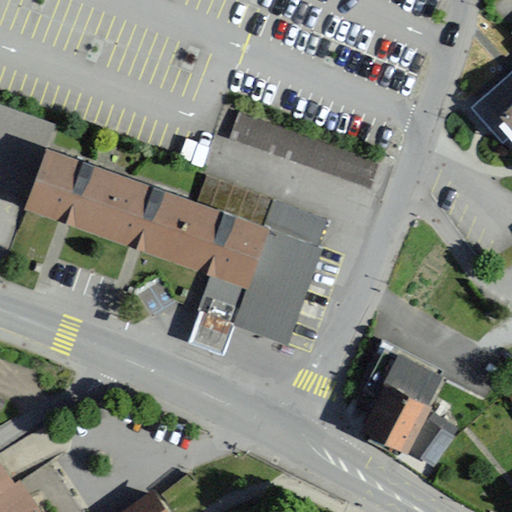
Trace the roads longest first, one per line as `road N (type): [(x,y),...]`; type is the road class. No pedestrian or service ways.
road 1 (residential): [(291,434),(367,279),(464,0)]
road 2 (secondary): [(109,350),(291,434)]
road 3 (secondary): [(291,434),(423,511)]
road 4 (residential): [(109,350),(90,381),(0,441)]
